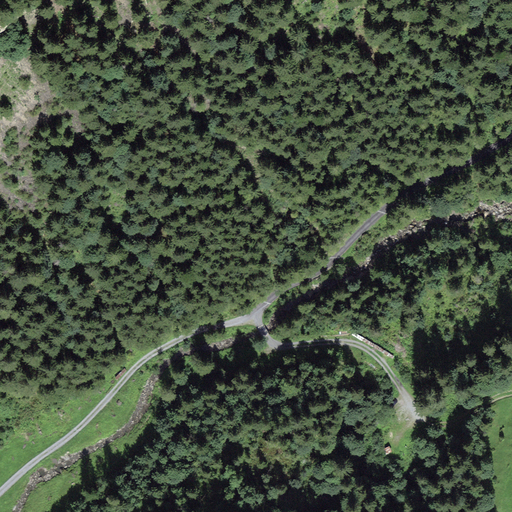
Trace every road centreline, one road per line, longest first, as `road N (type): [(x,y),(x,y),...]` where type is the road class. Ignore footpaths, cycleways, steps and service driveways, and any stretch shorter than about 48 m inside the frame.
road 1 (track): [(511,134),(422,182),(323,268),(240,320),(153,353),(0,492)]
road 2 (track): [(256,310),(269,342),(359,344),(376,354),(415,406),(439,423),(511,391)]
road 3 (track): [(338,342),(354,359),(357,378),(332,452),(348,511)]
